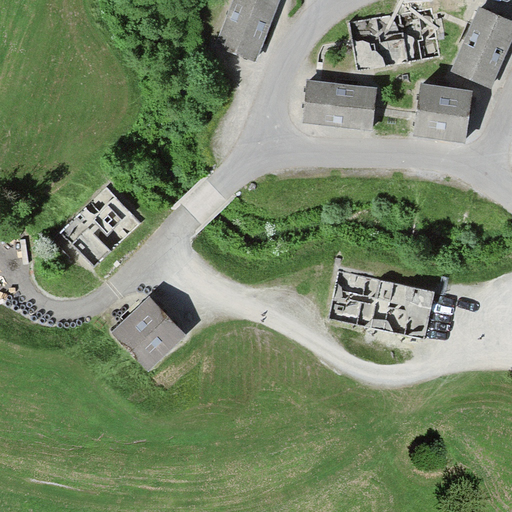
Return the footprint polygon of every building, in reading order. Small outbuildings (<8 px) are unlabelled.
[(255,60),(278,0),(235,0),(218,45),(255,60)] [(349,22),(358,71),(441,57),(433,8),(349,22)] [(511,36),(511,21),(481,8),(454,70),(490,86),(511,36)] [(372,128),(376,88),(309,81),(304,121),(372,128)] [(472,91),(423,84),(415,133),(465,140),(472,91)] [(60,231),(95,267),(142,223),(108,187),(60,231)] [(425,339),(435,291),(339,270),(328,319),(425,339)] [(148,368),(185,333),(150,297),(114,332),(148,368)]
